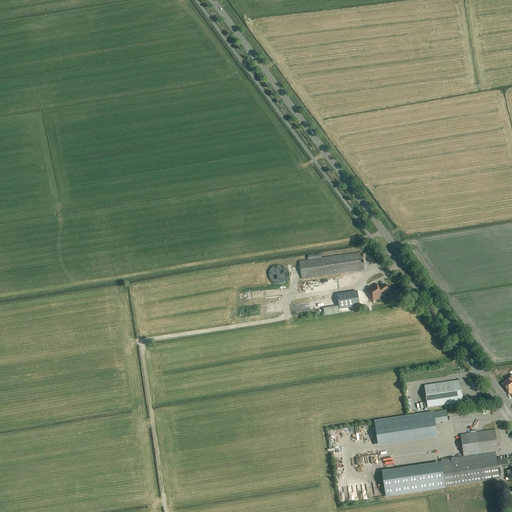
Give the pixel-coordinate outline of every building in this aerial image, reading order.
[(321,259),(308,261),(299,262),(302,280),(364,270),(362,253),(321,259)] [(320,280),(320,283),(324,283),(324,288),(330,288),(329,280),(320,280)] [(373,303),(385,294),(389,291),(385,284),(379,288),(376,284),(365,291),(373,303)] [(357,291),(338,295),(340,309),(360,306),(357,291)] [(511,375),(507,379),(508,380),(502,384),(510,394),(511,392),(511,375)] [(428,408),(453,404),(462,403),(462,404),(463,404),(459,379),(459,382),(425,388),(428,408)] [(447,420),(446,410),(434,412),(435,422),(447,420)] [(434,412),(374,420),(378,447),(437,438),(435,422),(434,412)] [(499,472),(497,461),(496,452),(499,452),(495,430),(461,435),(464,457),(441,460),(441,461),(382,471),(386,497),(445,488),(500,480),(499,472)]
